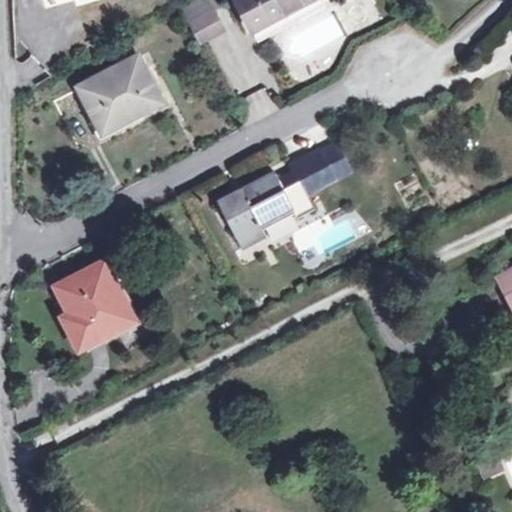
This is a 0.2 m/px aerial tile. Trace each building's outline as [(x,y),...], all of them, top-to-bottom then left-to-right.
[(313,0),(232,0),(251,33),(313,0)] [(210,14),(197,20),(207,39),(220,32),(210,14)] [(197,20),(189,24),(199,43),(207,39),(197,20)] [(138,95),(155,86),(140,57),(79,89),(102,133),(146,109),(138,95)] [(163,100),(155,86),(138,95),(146,109),(163,100)] [(240,94),(246,122),(276,116),(270,88),(240,94)] [(341,151),(326,159),(339,185),(355,176),(341,151)] [(276,172),(218,203),(242,247),(265,235),(262,230),(295,212),(297,218),(315,209),(310,200),(339,185),(326,159),(324,156),(296,172),(300,180),(285,188),(276,172)] [(112,306),(125,299),(105,260),(56,286),(68,311),(61,315),(79,348),(123,327),(112,306)] [(511,266),(495,276),(511,309),(511,266)] [(136,320),(125,299),(112,306),(123,327),(136,320)] [(468,441),(472,449),(483,443),(482,440),(494,435),(491,429),(468,441)] [(483,443),(472,449),(483,475),(494,469),(488,453),(500,447),(494,435),(482,440),(483,443)]
